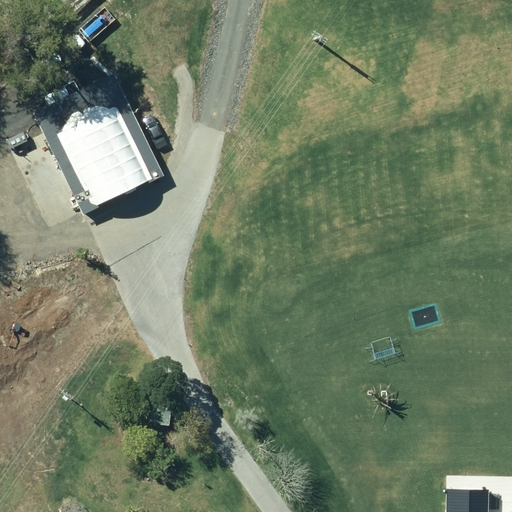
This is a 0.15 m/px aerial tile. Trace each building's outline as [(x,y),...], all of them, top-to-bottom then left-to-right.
[(117,19),(131,43),(163,25),(149,1),(117,19)] [(59,146),(16,176),(32,199),(74,169),(59,146)] [(150,217),(132,198),(113,217),(131,235),(150,217)] [(159,283),(197,333),(223,312),(186,263),(159,283)] [(255,401),(262,410),(251,417),(261,432),(271,425),(290,452),(304,443),(269,391),(255,401)] [(148,420),(168,422),(170,404),(150,402),(148,420)] [(128,511),(141,511),(146,507),(103,463),(92,474),(128,511)]
